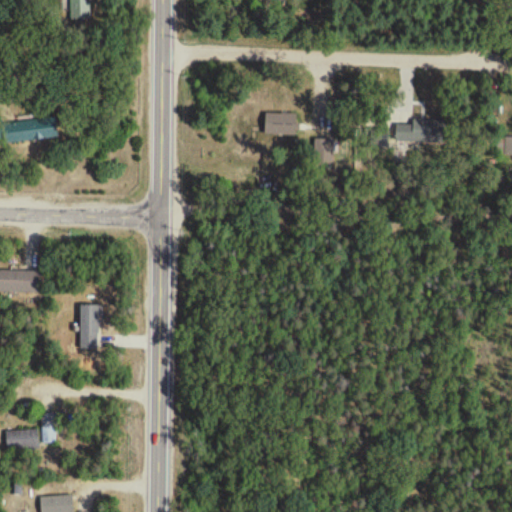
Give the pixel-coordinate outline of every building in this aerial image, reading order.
[(70,0),(71,22),(91,22),(91,0),(70,0)] [(449,146),(450,117),(396,116),(395,145),(449,146)] [(0,146),(58,140),(56,118),(0,124),(0,146)] [(41,273),(0,273),(0,294),(41,295),(41,273)] [(82,350),(100,350),(100,307),(82,307),(82,350)] [(44,445),(56,445),(56,416),(44,416),(44,445)] [(7,433),(8,453),(40,453),(39,432),(7,433)] [(73,511),(74,499),(42,499),(42,511),(73,511)]
